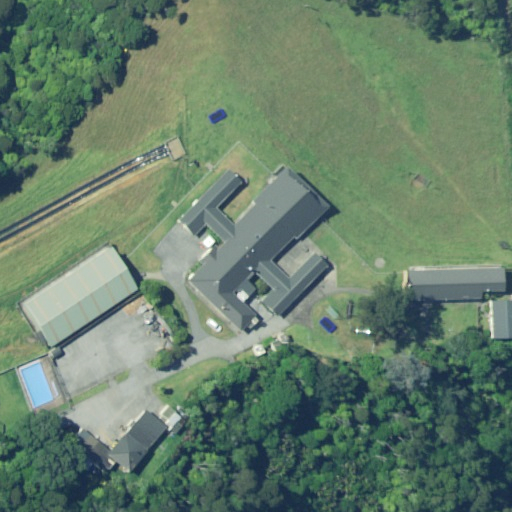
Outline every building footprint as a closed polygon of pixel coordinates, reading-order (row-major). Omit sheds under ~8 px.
[(325,207),(280,165),(270,174),(245,201),(248,204),(231,222),(216,208),(240,182),(224,168),(174,221),(192,238),(204,226),(219,240),(207,252),(211,256),(187,281),(238,329),(253,314),(231,293),(238,286),(247,295),(252,289),(243,280),(253,270),(273,290),(260,304),(277,319),(329,265),(313,250),(287,278),(269,261),(291,237),(294,239),(318,214),(325,207)] [(104,248),(21,301),(47,341),(131,288),(115,264),(104,248)] [(499,269),(402,271),(402,273),(402,301),(477,300),(477,292),(500,291),(499,269)] [(511,296),(486,297),(487,340),(511,339),(511,296)] [(146,408),(106,454),(127,472),(167,426),(146,408)]
